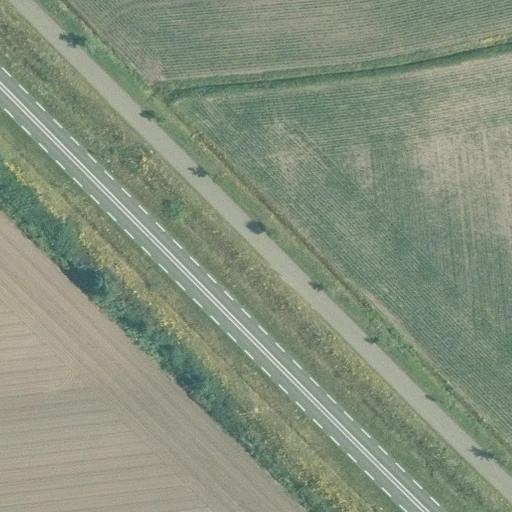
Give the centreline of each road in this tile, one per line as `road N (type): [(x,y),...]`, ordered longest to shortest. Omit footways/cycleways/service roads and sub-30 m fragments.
road 1 (unclassified): [(18,0),(511,488)]
road 2 (secondary): [(0,84),(427,511)]
